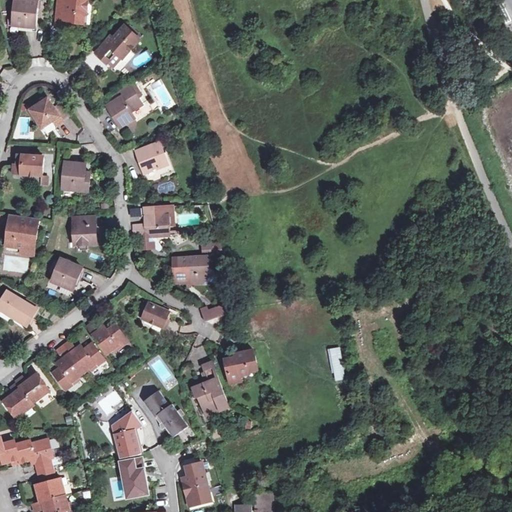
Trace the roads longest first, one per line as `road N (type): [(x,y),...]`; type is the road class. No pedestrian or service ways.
road 1 (residential): [(0,152),(21,81),(43,70),(61,76),(117,159),(127,273)]
road 2 (track): [(511,450),(462,460),(429,445),(392,378)]
road 3 (residential): [(127,273),(0,371)]
